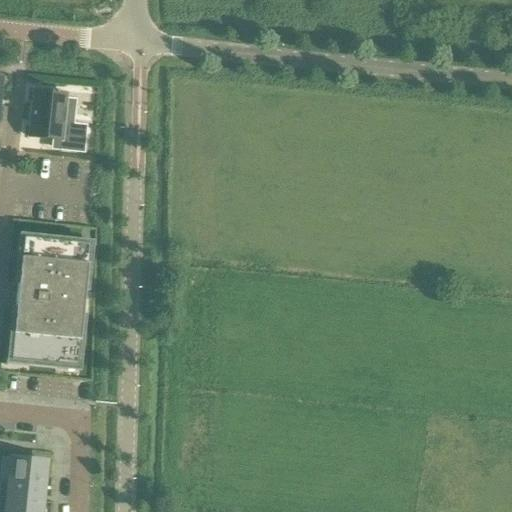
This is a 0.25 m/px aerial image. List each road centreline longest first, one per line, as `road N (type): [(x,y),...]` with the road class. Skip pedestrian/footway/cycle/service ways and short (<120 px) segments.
road 1 (unclassified): [(511,82),(140,45),(138,0)]
road 2 (residential): [(79,511),(77,425),(0,413)]
road 3 (residential): [(12,113),(0,235)]
